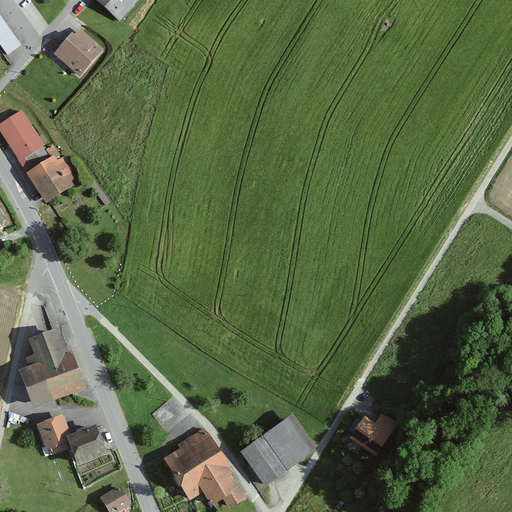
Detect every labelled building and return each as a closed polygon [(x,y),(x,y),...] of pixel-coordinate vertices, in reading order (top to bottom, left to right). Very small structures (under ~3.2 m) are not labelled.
[(92,0),(120,24),(141,0),(92,0)] [(0,42),(8,54),(22,44),(0,10),(0,42)] [(80,79),(105,50),(76,26),(51,55),(80,79)] [(70,190),(67,184),(78,177),(65,156),(61,159),(53,146),(47,150),(23,110),(0,124),(0,134),(43,206),(70,190)] [(62,354),(53,329),(24,339),(30,356),(23,359),(27,367),(15,372),(29,409),(84,389),(70,352),(62,354)] [(318,450),(292,414),(238,453),(264,489),(318,450)] [(378,457),(401,425),(384,414),(376,424),(362,416),(348,439),(378,457)] [(43,451),(63,445),(72,466),(104,453),(92,424),(68,434),(62,415),(35,424),(43,451)] [(232,470),(205,429),(180,444),(184,453),(167,474),(188,501),(200,493),(209,505),(220,498),(226,509),(238,503),(242,494),(228,473),(232,470)] [(107,511),(119,511),(132,504),(118,485),(98,499),(107,511)]
